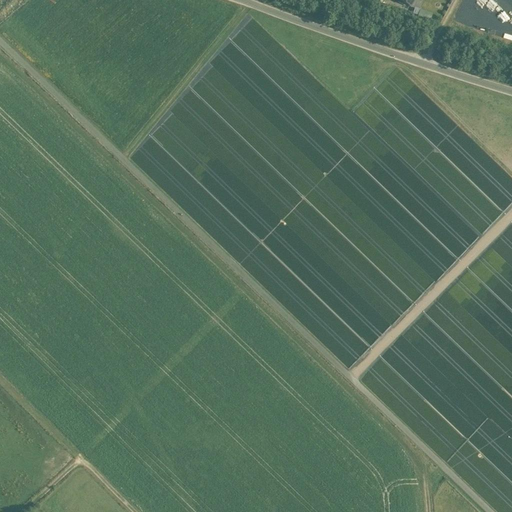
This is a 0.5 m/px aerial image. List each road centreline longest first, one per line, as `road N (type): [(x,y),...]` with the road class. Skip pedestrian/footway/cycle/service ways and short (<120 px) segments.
road 1 (unclassified): [(0,41),(491,511)]
road 2 (unclassified): [(511,91),(239,0)]
